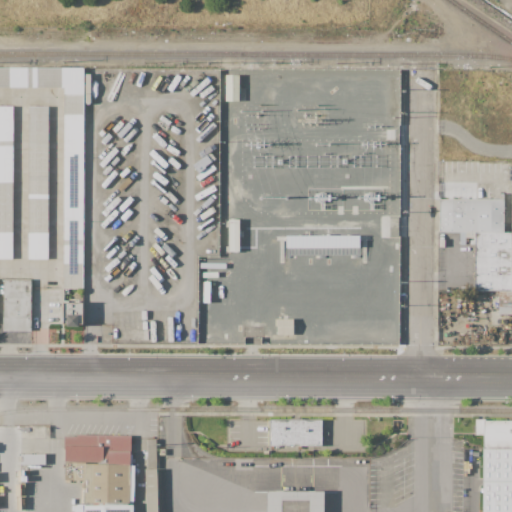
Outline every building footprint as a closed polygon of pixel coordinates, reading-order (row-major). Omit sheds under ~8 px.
[(0,67),(84,67),(83,289),(64,289),(64,88),(0,87),(0,67)] [(225,75),(240,75),(240,101),(225,101),(225,75)] [(0,106),(12,106),(12,258),(0,258),(0,106)] [(29,106),(49,106),(50,258),(30,258),(29,106)] [(439,198),(452,199),(452,181),(467,181),(466,192),(511,194),(511,232),(475,231),(439,231),(439,198)] [(229,220),(239,219),(240,251),(229,252),(229,220)] [(475,231),(511,232),(511,239),(511,273),(510,291),(498,291),(475,291),(475,231)] [(286,236),(360,236),(360,247),(286,247),(286,236)] [(3,279),(31,279),(31,332),(3,332),(3,279)] [(510,291),(510,316),(499,315),(498,291),(510,291)] [(67,314),(79,314),(79,326),(67,326),(67,314)] [(277,319),(293,318),(293,335),(277,335),(277,319)] [(475,418),(484,419),(483,422),(511,422),(511,511),(482,511),(482,434),(475,434),(475,418)] [(270,420),(322,420),(322,445),(270,445),(270,420)] [(65,436),(77,436),(77,434),(131,435),(130,462),(65,461),(65,436)] [(20,453),(45,453),(45,463),(20,463),(20,453)] [(130,462),(129,504),(85,505),(85,480),(65,480),(65,461),(130,462)] [(267,511),(267,491),(325,491),(325,511),(267,511)]
